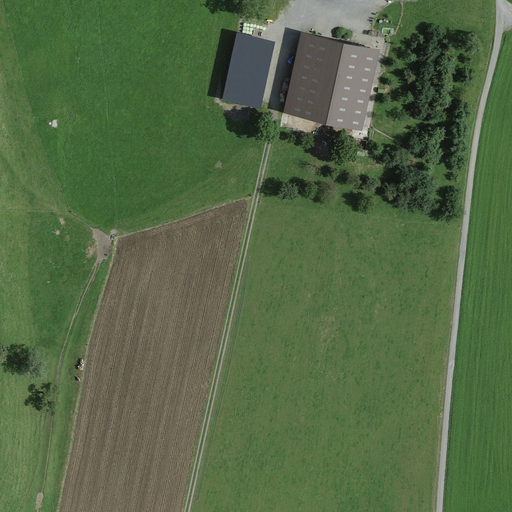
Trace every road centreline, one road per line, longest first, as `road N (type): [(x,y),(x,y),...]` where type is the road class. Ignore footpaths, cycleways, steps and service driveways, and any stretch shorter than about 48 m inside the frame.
road 1 (track): [(303,0),(185,511)]
road 2 (track): [(438,511),(467,197),(500,25)]
